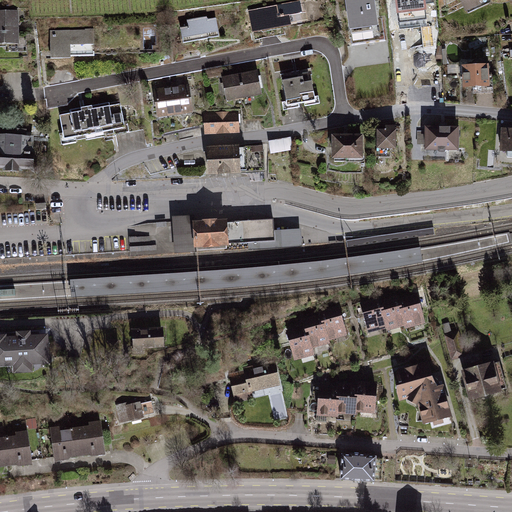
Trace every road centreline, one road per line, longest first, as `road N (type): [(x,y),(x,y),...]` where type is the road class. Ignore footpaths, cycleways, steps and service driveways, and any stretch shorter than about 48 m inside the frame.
road 1 (residential): [(511,453),(227,434),(151,473),(142,498)]
road 2 (residential): [(343,118),(333,55),(308,44),(61,90),(7,91)]
road 3 (primary): [(511,508),(299,494),(142,498)]
road 4 (residential): [(249,195),(332,226),(511,210)]
road 5 (residential): [(249,195),(280,191),(360,208),(511,184)]
road 6 (residential): [(96,190),(133,158),(343,118)]
road 7 (residential): [(343,118),(419,108),(511,115)]
road 8 (residential): [(96,190),(249,195)]
road 9 (primary): [(142,498),(8,511)]
